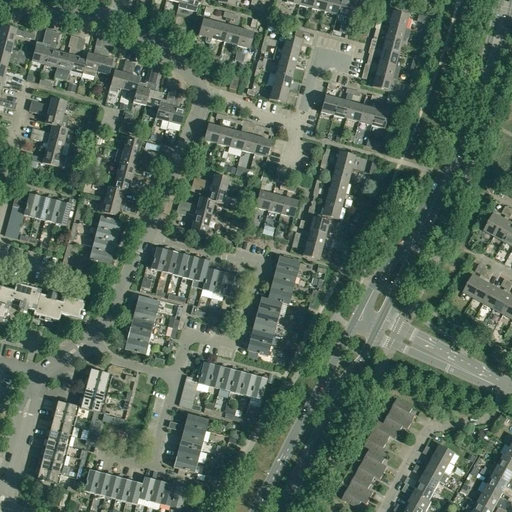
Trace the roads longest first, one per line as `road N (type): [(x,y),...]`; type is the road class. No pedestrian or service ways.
road 1 (residential): [(175,377),(187,333),(236,345),(263,265),(145,234)]
road 2 (secondary): [(352,325),(256,511)]
road 3 (secondary): [(282,511),(373,334)]
road 4 (residential): [(508,388),(488,419),(427,429),(382,511)]
road 5 (secondary): [(449,170),(505,0)]
road 6 (secondary): [(449,170),(361,308)]
road 7 (secondary): [(381,318),(449,170)]
road 8 (residential): [(145,234),(203,92)]
road 9 (unclassified): [(373,334),(508,388)]
road 10 (unclassified): [(508,388),(381,318)]
road 11 (unclassified): [(0,502),(39,373)]
road 12 (residential): [(0,256),(120,291)]
road 13 (residential): [(203,92),(133,26),(111,17)]
